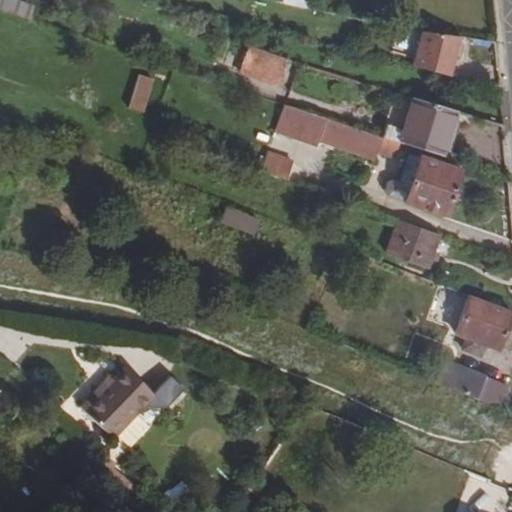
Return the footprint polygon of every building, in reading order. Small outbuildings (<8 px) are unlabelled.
[(19,0),(0,0),(0,9),(31,20),(36,5),(19,0)] [(300,0),(279,0),(281,6),(303,10),(300,0)] [(413,66),(449,76),(457,35),(441,34),(422,33),(413,66)] [(277,85),(285,61),(250,48),(241,73),(277,85)] [(455,112),(396,92),(381,136),(399,142),(440,157),(455,112)] [(138,109),(127,105),(124,115),(135,119),(138,109)] [(285,105),(274,132),(316,146),(318,141),(326,118),(285,105)] [(318,141),(373,160),(376,151),(381,136),(326,118),(318,141)] [(376,151),(394,157),(399,142),(381,136),(376,151)] [(260,170),(285,180),(291,163),(266,154),(260,170)] [(444,215),(459,169),(418,156),(418,157),(408,154),(399,180),(393,178),(386,182),(384,189),(387,195),(403,201),(403,202),(444,215)] [(245,175),(219,165),(213,181),(239,192),(245,175)] [(251,237),(258,220),(226,207),(219,224),(251,237)] [(398,220),(386,254),(426,268),(438,234),(398,220)] [(466,304),(469,296),(459,292),(456,300),(466,304)] [(497,350),(511,311),(470,295),(454,334),(466,338),(462,348),(479,355),(483,345),(497,350)] [(475,400),(485,376),(443,360),(434,383),(475,400)] [(100,393),(96,389),(79,407),(111,438),(153,395),(124,367),(112,380),(100,393)] [(109,376),(96,389),(100,393),(112,380),(109,376)] [(507,386),(485,376),(475,400),(498,409),(507,386)]
